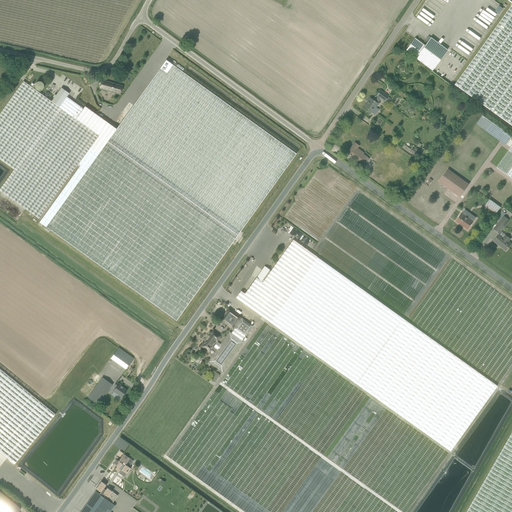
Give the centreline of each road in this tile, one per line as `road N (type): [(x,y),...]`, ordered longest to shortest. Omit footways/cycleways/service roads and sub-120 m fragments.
road 1 (unclassified): [(60,511),(318,152)]
road 2 (unclassified): [(511,288),(318,152)]
road 3 (unclassified): [(318,147),(140,16)]
road 4 (unclassified): [(318,147),(417,0)]
road 5 (unclassified): [(0,50),(95,72),(110,65),(140,16)]
